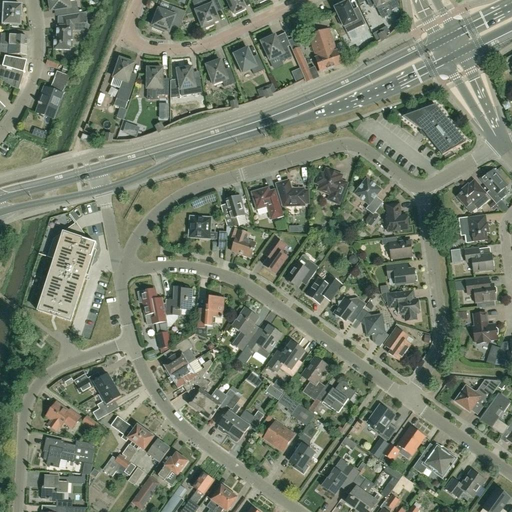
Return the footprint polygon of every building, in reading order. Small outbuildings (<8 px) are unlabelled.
[(19,26),(20,5),(5,4),(5,1),(0,0),(0,12),(2,13),(1,25),(11,25),(11,27),(17,28),(17,26),(19,26)] [(50,5),(51,11),(65,9),(66,15),(79,13),(77,2),(70,3),(69,0),(47,0),(48,5),(50,5)] [(215,10),(222,7),(219,0),(204,0),(207,6),(196,11),(197,13),(195,14),(198,22),(200,22),(202,27),(204,27),(205,28),(214,25),(213,23),(219,21),(215,10)] [(245,8),(241,0),(226,0),(233,14),(234,13),(235,15),(245,11),(244,9),(245,8)] [(366,0),(370,8),(376,5),(378,10),(382,19),(392,14),(397,24),(398,24),(400,19),(400,13),(400,12),(400,6),(398,0),(366,0)] [(339,6),(335,8),(339,18),(337,19),(341,26),(343,25),(344,27),(347,34),(366,25),(362,17),(356,19),(348,2),(346,2),(345,1),(338,4),(339,6)] [(173,22),(180,25),(185,12),(173,7),(170,14),(159,10),(158,12),(156,11),(153,20),(155,20),(152,26),(154,27),(154,29),(162,32),(163,30),(169,33),(173,22)] [(80,24),(80,23),(79,23),(78,16),(79,16),(79,15),(63,18),(64,26),(57,26),(57,38),(54,38),(54,50),(70,50),(71,41),(72,41),(73,25),(80,24)] [(329,29),(308,36),(316,58),(315,58),(320,72),(342,65),(337,51),(336,51),(329,29)] [(379,31),(373,35),(377,41),(383,38),(379,31)] [(0,33),(0,35),(0,44),(8,45),(26,46),(27,37),(16,36),(16,34),(0,33)] [(281,49),(279,45),(275,36),(274,37),(273,35),(266,38),(267,40),(261,42),(266,52),(264,52),(268,59),(269,59),(270,61),(279,57),(281,62),(292,57),(286,46),(281,49)] [(0,54),(25,56),(26,46),(8,45),(0,44),(0,54)] [(254,61),(252,58),(248,49),(246,49),(246,48),(239,51),(240,52),(234,55),(238,64),(237,65),(240,72),(242,71),(243,73),(251,69),(254,75),(265,70),(259,59),(254,61)] [(292,51),(306,83),(319,77),(314,68),(309,70),(299,48),(292,51)] [(4,57),(1,66),(22,72),(24,61),(4,57)] [(127,102),(136,79),(130,77),(131,73),(134,64),(133,63),(133,62),(126,59),(126,61),(120,59),(117,69),(115,68),(112,76),(114,76),(114,78),(122,81),(120,89),(116,98),(114,106),(125,110),(127,102)] [(225,74),(224,70),(221,61),(219,61),(218,60),(211,62),(212,64),(206,66),(210,75),(208,76),(211,83),(213,83),(213,85),(222,82),(225,88),(236,84),(231,72),(225,74)] [(1,66),(0,65),(0,80),(15,89),(17,90),(22,72),(1,66)] [(179,80),(177,80),(178,88),(180,88),(180,90),(181,96),(191,95),(202,93),(200,81),(194,82),(194,78),(193,73),(192,68),(190,68),(190,66),(183,67),(183,69),(177,70),(179,80)] [(168,96),(169,83),(162,83),(162,79),(163,69),(161,69),(161,67),(154,67),(154,69),(148,69),(147,79),(146,79),(145,87),(147,87),(147,89),(147,100),(157,100),(157,95),(168,96)] [(59,93),(51,90),(45,88),(41,99),(42,99),(40,104),(39,103),(38,104),(40,105),(37,114),(38,112),(53,118),(52,120),(53,120),(63,94),(70,77),(58,72),(53,84),(61,87),(59,93)] [(422,131),(442,156),(443,156),(446,160),(453,156),(450,152),(466,143),(436,105),(403,117),(422,131)] [(126,110),(119,108),(116,116),(124,119),(126,110)] [(35,136),(48,139),(49,133),(37,130),(35,136)] [(80,140),(88,143),(90,138),(83,135),(80,140)] [(342,176),(337,174),(326,170),(324,174),(323,174),(319,175),(317,181),(318,185),(320,186),(318,190),(330,195),(328,201),(339,205),(348,184),(340,181),(342,176)] [(486,193),(496,205),(506,196),(507,194),(508,190),(507,189),(506,187),(492,171),(482,180),(491,189),(486,193)] [(373,215),(383,202),(376,197),(381,190),(367,179),(354,194),(369,206),(366,209),(373,215)] [(288,181),(277,185),(283,206),(290,206),(291,207),(296,207),(297,206),(304,205),(304,203),(308,203),(308,191),(304,191),(304,189),(294,190),(293,191),(290,188),(290,187),(288,181)] [(475,181),(469,186),(468,185),(461,191),(462,193),(457,197),(466,208),(471,203),(477,210),(489,200),(486,197),(488,195),(475,181)] [(270,221),(284,217),(276,189),(270,191),(269,187),(257,191),(256,193),(254,192),(251,192),(256,210),(266,207),(270,221)] [(230,215),(224,217),(227,226),(230,227),(239,228),(239,226),(237,218),(245,215),(241,205),(243,205),(240,196),(225,200),(230,215)] [(400,213),(399,204),(386,206),(388,218),(386,218),(388,232),(409,230),(407,216),(400,217),(399,213),(400,213)] [(463,236),(465,236),(472,235),(473,242),(487,240),(486,233),(489,233),(487,223),(486,215),(467,218),(467,220),(461,221),(463,236)] [(190,217),(189,238),(210,239),(216,239),(216,234),(210,234),(211,218),(190,217)] [(340,223),(336,228),(348,237),(352,233),(340,223)] [(55,260),(38,312),(71,322),(96,246),(97,244),(96,243),(83,239),(84,235),(76,224),(64,233),(54,240),(48,258),(55,260)] [(230,229),(230,227),(227,226),(226,234),(226,240),(228,240),(234,242),(234,241),(235,242),(231,252),(250,258),(256,244),(247,241),(249,234),(247,233),(246,232),(241,230),(240,231),(232,228),(232,230),(230,229)] [(396,237),(381,240),(382,246),(389,245),(392,263),(392,258),(411,255),(412,260),(413,260),(410,242),(397,244),(396,237)] [(280,253),(285,246),(275,238),(263,255),(268,259),(264,266),(275,274),(287,257),(280,253)] [(478,249),(465,251),(466,262),(472,262),(474,272),(493,270),(491,255),(479,256),(478,250),(478,249)] [(302,256),(298,263),(286,280),(289,282),(289,284),(293,286),(294,286),(297,288),(306,276),(307,276),(311,279),(308,282),(308,283),(319,268),(309,261),(309,258),(305,255),(302,256)] [(408,264),(398,265),(386,267),(388,278),(395,277),(396,286),(416,283),(414,270),(409,270),(408,264)] [(307,295),(319,304),(324,298),(329,301),(341,285),(331,277),(326,284),(318,279),(307,295)] [(489,279),(466,282),(467,295),(474,294),(476,303),(495,300),(495,295),(496,293),(496,288),(494,287),(494,285),(490,286),(489,279)] [(163,304),(166,315),(180,316),(181,310),(191,311),(192,290),(182,290),(182,288),(174,288),(173,301),(166,301),(166,304),(163,304)] [(171,348),(167,321),(166,315),(163,304),(162,299),(157,299),(156,291),(147,293),(146,292),(144,292),(144,291),(138,293),(140,303),(142,303),(145,315),(147,323),(158,320),(160,334),(157,335),(159,349),(171,348)] [(401,315),(405,315),(405,321),(416,320),(415,313),(419,313),(418,300),(416,300),(414,291),(387,294),(389,308),(400,307),(401,315)] [(206,310),(204,310),(199,309),(197,328),(204,328),(204,326),(212,327),(213,318),(222,319),(224,298),(209,297),(209,306),(206,306),(206,310)] [(346,323),(347,320),(353,313),(358,316),(365,307),(359,303),(356,307),(352,304),(351,300),(348,301),(344,298),(342,302),(338,302),(339,306),(334,313),(333,313),(333,314),(335,316),(336,318),(338,317),(346,323)] [(243,351),(246,346),(253,335),(248,332),(258,318),(245,309),(233,326),(242,333),(233,344),(243,351)] [(379,347),(380,348),(388,335),(385,333),(381,315),(371,317),(367,314),(368,314),(367,313),(360,323),(361,324),(361,323),(365,326),(366,333),(365,333),(366,337),(370,336),(370,335),(372,335),(373,339),(375,340),(374,342),(374,343),(374,342),(380,346),(379,347)] [(475,328),(473,328),(475,342),(477,342),(477,344),(490,343),(489,340),(497,339),(496,336),(498,334),(497,329),(495,328),(495,325),(487,326),(487,323),(486,313),(473,315),(475,328)] [(254,335),(253,335),(246,346),(256,352),(260,346),(268,352),(281,335),(269,326),(260,339),(254,335)] [(396,328),(387,341),(384,346),(391,351),(388,354),(399,362),(403,356),(405,357),(409,352),(407,350),(411,345),(404,340),(407,336),(396,328)] [(162,363),(170,376),(196,360),(189,350),(192,348),(187,339),(163,354),(167,360),(162,363)] [(508,349),(501,347),(496,360),(509,361),(510,364),(511,363),(511,340),(511,341),(511,345),(507,345),(508,349)] [(283,355),(277,351),(267,365),(277,372),(282,364),(291,370),(304,351),(292,342),(283,355)] [(148,356),(152,362),(160,357),(156,351),(148,356)] [(315,401),(316,399),(325,387),(318,382),(328,368),(314,359),(301,378),(309,383),(303,392),(315,401)] [(187,391),(195,386),(198,385),(202,378),(207,371),(213,364),(210,361),(203,365),(205,368),(202,370),(196,360),(170,376),(178,389),(184,386),(187,391)] [(105,391),(114,385),(108,374),(91,384),(85,375),(74,381),(82,395),(96,386),(100,394),(105,391)] [(210,383),(202,378),(198,385),(195,386),(200,390),(189,405),(199,413),(210,397),(203,393),(210,383)] [(327,384),(325,387),(316,399),(322,403),(323,402),(338,413),(354,391),(348,387),(348,383),(344,382),(339,384),(335,390),(327,384)] [(105,391),(100,394),(105,401),(98,405),(100,409),(93,413),(98,421),(109,414),(104,407),(121,396),(114,385),(105,391)] [(493,394),(481,386),(477,391),(474,392),(466,387),(455,402),(470,412),(477,402),(484,406),(493,394)] [(216,390),(210,397),(199,413),(210,420),(223,403),(227,406),(235,394),(229,390),(225,396),(216,390)] [(228,435),(239,418),(235,415),(241,407),(237,404),(241,398),(235,394),(227,406),(231,409),(218,426),(219,427),(218,428),(218,430),(224,434),(225,434),(228,435)] [(502,436),(507,430),(509,427),(498,419),(503,411),(504,412),(510,404),(499,396),(481,421),(502,436)] [(73,429),(80,418),(69,410),(68,412),(56,403),(46,417),(52,421),(48,425),(56,431),(60,427),(61,428),(64,423),(73,429)] [(289,411),(294,414),(300,406),(295,403),(289,411)] [(307,426),(314,415),(300,406),(294,414),(293,416),(307,426)] [(388,441),(397,429),(389,423),(394,416),(380,406),(368,424),(381,433),(379,435),(388,441)] [(251,414),(245,422),(239,418),(228,435),(230,437),(230,439),(236,442),(238,442),(239,441),(252,424),(256,427),(264,415),(258,411),(254,416),(251,414)] [(99,426),(87,417),(83,423),(95,431),(99,426)] [(132,427),(124,421),(118,431),(124,435),(121,438),(126,442),(128,439),(133,442),(130,446),(129,445),(123,454),(127,457),(145,431),(144,430),(144,428),(142,427),(141,426),(139,427),(137,426),(134,431),(131,429),(132,427)] [(283,452),(295,435),(276,422),(264,439),(283,452)] [(315,453),(306,447),(318,431),(309,425),(298,441),(303,445),(291,462),(297,466),(295,468),(303,474),(308,467),(306,466),(315,453)] [(390,445),(384,452),(383,454),(392,461),(402,448),(412,455),(424,437),(410,427),(395,449),(390,445)] [(119,469),(129,476),(136,467),(129,462),(130,460),(131,460),(138,450),(137,449),(139,446),(144,450),(153,437),(145,431),(127,457),(125,459),(118,469),(116,472),(117,472),(119,469)] [(389,445),(381,439),(370,453),(378,459),(389,445)] [(148,454),(160,463),(170,449),(158,440),(148,454)] [(77,447),(58,443),(56,448),(51,447),(49,454),(45,453),(44,460),(48,461),(47,466),(59,468),(61,460),(74,463),(74,461),(92,465),(95,445),(78,442),(77,447)] [(427,461),(421,457),(413,468),(420,473),(422,474),(422,473),(424,472),(428,467),(442,477),(450,467),(453,469),(454,467),(451,465),(455,459),(437,446),(427,461)] [(361,453),(369,459),(372,455),(364,449),(361,453)] [(178,475),(187,462),(177,454),(172,460),(171,459),(159,476),(165,480),(172,471),(178,475)] [(118,469),(125,459),(121,456),(119,455),(116,460),(113,457),(107,465),(103,471),(112,477),(116,472),(118,469)] [(351,486),(359,474),(360,474),(348,465),(342,474),(335,469),(323,486),(335,495),(344,482),(351,486)] [(379,465),(376,471),(382,474),(385,469),(379,465)] [(383,472),(392,478),(389,483),(380,495),(386,499),(392,490),(395,487),(398,482),(402,476),(387,466),(383,472)] [(138,468),(128,481),(135,486),(144,473),(138,468)] [(473,497),(485,481),(471,471),(461,485),(453,479),(445,489),(458,498),(463,491),(473,497)] [(193,487),(197,490),(181,511),(195,511),(199,507),(196,505),(214,481),(203,473),(193,487)] [(355,489),(350,496),(346,503),(356,510),(366,495),(359,490),(367,480),(359,474),(351,486),(355,489)] [(42,487),(42,488),(41,499),(51,500),(51,502),(56,502),(56,500),(64,500),(64,494),(68,494),(69,483),(60,483),(60,477),(45,476),(44,487),(42,487)] [(398,482),(395,487),(392,490),(398,494),(403,487),(408,480),(402,476),(398,482)] [(141,510),(153,493),(150,491),(157,482),(151,477),(132,503),(141,510)] [(161,511),(175,511),(184,501),(181,499),(187,490),(181,486),(161,511)] [(215,511),(230,492),(226,490),(226,488),(224,487),(223,487),(221,487),(207,507),(210,510),(208,511),(215,511)] [(501,509),(503,510),(503,509),(502,508),(503,506),(505,507),(505,506),(504,505),(509,498),(504,494),(502,493),(497,490),(483,509),(487,511),(499,511),(501,509)] [(215,511),(221,511),(224,509),(228,511),(237,498),(236,497),(236,496),(234,494),(232,495),(230,492),(215,511)] [(366,495),(356,510),(358,511),(370,511),(381,498),(377,495),(373,500),(366,495)] [(390,511),(392,511),(399,501),(393,496),(387,504),(385,502),(381,508),(383,509),(380,511),(390,511)]
